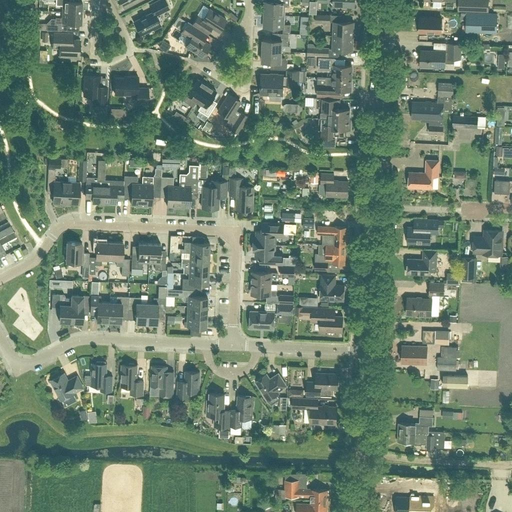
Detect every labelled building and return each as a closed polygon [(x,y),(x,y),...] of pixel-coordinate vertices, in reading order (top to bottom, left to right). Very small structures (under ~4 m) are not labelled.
[(62,11),(81,12),(82,1),(68,0),(55,0),(55,5),(62,5),(62,11)] [(152,11),(133,21),(140,35),(153,28),(153,29),(160,26),(155,15),(169,8),(164,0),(158,0),(149,5),(152,11)] [(264,14),(284,15),(285,6),(289,6),(289,0),(272,0),(272,2),(264,1),(264,14)] [(458,0),(458,9),(488,11),(488,0),(458,0)] [(207,34),(207,33),(211,27),(218,31),(226,19),(209,8),(202,19),(197,15),(192,24),(207,34)] [(81,12),(62,11),(62,17),(55,17),(54,30),(67,31),(67,23),(81,23),(81,12)] [(262,50),(281,51),(282,45),(288,45),(289,33),(290,33),(291,24),(284,24),(284,15),(264,14),(263,27),(283,28),(283,33),(277,33),(276,39),(263,39),(262,50)] [(419,16),(419,32),(440,32),(441,17),(419,16)] [(492,18),(461,17),(461,33),(491,34),(492,18)] [(333,35),(353,36),(354,22),(334,21),(333,35)] [(210,44),(203,40),(207,34),(187,22),(181,33),(177,40),(185,45),(185,46),(202,57),(210,44)] [(52,32),(52,43),(59,44),(59,56),(74,57),(74,59),(81,59),(81,50),(79,50),(80,39),(70,39),(70,33),(73,33),(52,32)] [(352,50),(353,36),(333,35),(332,49),(352,50)] [(163,41),(159,47),(166,51),(170,45),(163,41)] [(328,48),(316,48),(313,43),(308,43),(307,54),(328,55),(328,48)] [(460,59),(460,43),(448,43),(448,58),(460,59)] [(281,51),(262,50),(262,61),(275,62),(275,69),(287,69),(288,57),(281,57),(281,51)] [(445,66),(445,51),(421,50),(420,65),(445,66)] [(333,77),(351,78),(352,65),(334,65),(335,58),(319,57),(318,69),(333,69),(333,77)] [(490,71),(491,63),(483,61),(482,70),(490,71)] [(260,93),(270,93),(270,100),(281,100),(281,94),(283,94),(283,85),(298,86),(299,70),(287,70),(287,78),(283,78),(283,75),(270,75),(270,76),(262,76),(262,74),(261,74),(260,93)] [(84,75),(84,95),(94,95),(93,102),(106,103),(106,90),(99,90),(99,76),(84,75)] [(115,77),(114,94),(136,95),(136,102),(147,103),(148,88),(137,87),(138,76),(128,76),(128,77),(115,77)] [(351,90),(351,78),(333,77),(326,76),(326,84),(318,84),(317,95),(342,96),(342,90),(351,90)] [(184,86),(173,102),(179,106),(183,100),(187,103),(191,97),(196,101),(206,85),(197,79),(189,90),(184,86)] [(435,112),(442,112),(443,95),(452,96),(453,83),(438,82),(437,102),(412,101),(411,114),(421,114),(421,112),(430,113),(435,113),(435,112)] [(206,85),(196,101),(201,104),(197,109),(207,116),(214,106),(208,102),(216,91),(206,85)] [(236,132),(247,116),(241,112),(238,116),(233,113),(240,102),(228,94),(217,110),(229,118),(225,125),(236,132)] [(323,99),(322,118),(351,119),(349,119),(350,109),(337,108),(337,99),(323,99)] [(291,110),(303,109),(302,102),(291,103),(291,110)] [(421,114),(411,114),(411,118),(421,119),(421,120),(429,120),(429,133),(442,133),(443,125),(442,125),(442,112),(435,112),(435,113),(430,113),(421,112),(421,114)] [(452,114),(452,126),(477,128),(477,125),(485,125),(485,116),(477,116),(477,115),(452,114)] [(301,133),(302,134),(314,123),(310,117),(299,126),(303,131),(301,133)] [(351,120),(351,119),(322,118),(322,119),(319,119),(319,125),(321,127),(321,129),(320,129),(318,130),(318,132),(319,133),(321,134),(321,137),(336,138),(336,129),(350,130),(350,128),(349,128),(349,120),(351,120)] [(86,176),(86,159),(79,159),(78,179),(85,179),(86,176)] [(98,159),(98,160),(97,169),(105,170),(105,166),(105,159),(98,159)] [(409,171),(408,187),(432,188),(433,176),(438,176),(439,159),(426,159),(425,172),(409,171)] [(55,168),(48,168),(47,193),(48,184),(53,184),(52,202),(65,203),(66,181),(54,181),(55,168)] [(142,176),(142,183),(141,204),(151,205),(152,190),(160,190),(161,168),(155,168),(155,172),(153,176),(142,176)] [(263,174),(263,178),(277,179),(278,169),(266,169),(266,174),(263,174)] [(335,175),(322,174),(321,184),(327,184),(327,195),(348,196),(348,181),(334,180),(335,175)] [(141,204),(142,183),(137,183),(137,175),(124,175),(123,188),(131,189),(130,204),(141,204)] [(103,203),(104,179),(98,179),(98,177),(86,176),(85,179),(86,179),(85,196),(85,193),(92,193),(92,202),(103,203)] [(179,186),(172,185),(173,177),(161,176),(160,190),(167,191),(166,205),(178,206),(179,186)] [(179,186),(178,206),(189,206),(190,192),(197,192),(198,178),(185,177),(185,182),(179,181),(179,186)] [(230,177),(229,194),(236,194),(235,208),(251,209),(252,186),(241,185),(241,178),(230,177)] [(104,179),(103,203),(104,204),(104,203),(115,203),(116,194),(122,195),(122,197),(122,198),(123,180),(111,179),(111,180),(104,179)] [(201,207),(218,208),(218,195),(226,195),(226,181),(212,180),(212,185),(202,185),(201,207)] [(509,193),(510,180),(495,180),(494,193),(509,193)] [(66,181),(65,203),(78,203),(79,182),(66,181)] [(304,219),(303,227),(314,228),(314,219),(304,219)] [(438,221),(424,221),(414,220),(414,227),(409,226),(408,242),(430,243),(430,228),(438,228),(438,221)] [(10,224),(8,226),(2,229),(5,235),(7,234),(13,230),(10,224)] [(254,237),(253,243),(275,244),(276,236),(284,236),(284,225),(263,225),(262,231),(256,230),(256,237),(254,237)] [(333,244),(346,245),(346,227),(318,225),(317,234),(333,234),(333,244)] [(307,230),(307,240),(317,239),(317,229),(307,230)] [(10,239),(16,236),(13,230),(7,234),(10,239)] [(474,237),(473,251),(484,252),(484,254),(500,254),(501,230),(485,230),(485,237),(474,237)] [(88,273),(95,273),(95,264),(101,264),(101,258),(109,258),(109,241),(96,240),(95,256),(89,256),(88,273)] [(189,252),(209,253),(209,242),(184,241),(184,248),(180,248),(175,248),(176,240),(169,240),(169,251),(170,251),(174,251),(189,252)] [(64,247),(64,252),(66,252),(66,261),(80,262),(81,242),(67,241),(66,248),(64,247)] [(123,242),(109,241),(109,258),(116,258),(116,265),(121,265),(121,275),(128,275),(128,258),(122,258),(123,242)] [(142,262),(148,262),(149,243),(138,242),(138,255),(132,254),(131,268),(142,268),(142,262)] [(149,243),(148,262),(155,262),(154,269),(165,269),(166,256),(160,256),(160,243),(149,243)] [(275,253),(275,244),(253,243),(253,250),(255,250),(255,256),(263,257),(262,263),(283,264),(283,253),(275,253)] [(333,244),(327,244),(326,254),(316,253),(315,269),(327,269),(328,259),(333,259),(333,263),(345,264),(346,245),(333,244)] [(436,270),(437,249),(423,249),(423,259),(408,258),(407,273),(431,274),(431,270),(436,270)] [(452,261),(460,261),(460,257),(461,257),(461,251),(452,251),(452,261)] [(209,253),(189,252),(189,258),(181,258),(181,262),(208,263),(209,253)] [(477,257),(461,257),(460,257),(460,261),(460,277),(462,277),(461,281),(476,282),(477,257)] [(208,263),(181,262),(181,267),(189,267),(188,273),(208,274),(208,263)] [(281,265),(281,275),(295,276),(295,266),(281,265)] [(252,282),(271,283),(271,277),(277,277),(277,272),(252,271),(252,282)] [(208,274),(188,273),(188,278),(182,278),(182,289),(194,290),(195,290),(195,284),(207,284),(208,274)] [(321,284),(320,299),(343,300),(344,284),(334,284),(334,282),(335,282),(335,274),(321,274),(321,284)] [(271,283),(252,282),(251,294),(276,295),(277,290),(271,289),(271,283)] [(279,291),(289,291),(289,283),(279,282),(279,291)] [(443,294),(444,283),(430,282),(429,294),(443,294)] [(187,300),(187,306),(206,307),(207,296),(194,295),(194,290),(182,289),(166,288),(166,296),(182,296),(182,299),(184,300),(187,300)] [(59,321),(70,322),(71,304),(70,304),(66,304),(66,297),(64,294),(52,293),(51,307),(59,308),(59,321)] [(89,295),(83,295),(71,294),(70,304),(71,304),(70,322),(82,322),(82,309),(88,309),(89,295)] [(108,321),(109,301),(100,301),(100,295),(90,294),(90,311),(97,311),(96,321),(108,321)] [(280,302),(293,303),(294,295),(280,294),(280,302)] [(109,301),(108,321),(120,322),(121,308),(128,308),(128,296),(116,296),(116,302),(109,301)] [(146,323),(146,303),(140,302),(140,297),(128,296),(128,309),(135,309),(135,322),(146,323)] [(146,303),(146,323),(157,323),(157,310),(164,311),(164,313),(165,298),(153,297),(153,303),(146,303)] [(431,315),(432,298),(407,297),(407,314),(431,315)] [(278,303),(278,313),(293,314),(293,304),(278,303)] [(206,307),(187,306),(187,316),(206,317),(206,307)] [(335,308),(313,307),(296,306),(295,313),(312,314),(312,321),(320,321),(320,330),(342,331),(341,335),(342,335),(343,315),(334,315),(335,308)] [(250,310),(250,327),(274,328),(274,311),(250,310)] [(206,317),(187,316),(186,321),(184,321),(183,326),(186,326),(186,327),(205,327),(206,317)] [(435,330),(435,344),(448,344),(449,331),(435,330)] [(402,345),(402,350),(400,350),(399,356),(402,356),(402,362),(426,363),(427,346),(402,345)] [(456,357),(459,357),(460,346),(441,346),(441,356),(437,356),(437,369),(456,370),(456,357)] [(91,385),(100,385),(100,390),(112,390),(113,376),(106,376),(107,363),(106,363),(106,361),(96,361),(96,363),(92,363),(91,374),(85,374),(85,381),(86,381),(86,384),(91,384),(91,385)] [(137,364),(135,364),(134,363),(129,363),(128,364),(122,364),(121,386),(131,386),(131,394),(143,394),(143,380),(136,380),(137,364)] [(173,395),(173,382),(174,371),(167,371),(167,366),(152,365),(151,385),(160,386),(160,395),(173,395)] [(200,371),(185,371),(185,383),(178,383),(177,396),(190,396),(190,391),(199,391),(200,371)] [(50,380),(61,400),(75,392),(74,392),(83,387),(77,375),(71,379),(72,380),(69,381),(64,372),(50,380)] [(267,373),(255,381),(267,400),(279,392),(278,391),(286,386),(286,384),(278,372),(272,376),(273,377),(270,379),(267,373)] [(307,395),(320,395),(320,396),(331,396),(331,388),(338,388),(338,373),(316,372),(316,381),(307,381),(307,395)] [(443,374),(443,385),(468,386),(468,375),(443,374)] [(230,426),(230,425),(230,409),(230,411),(222,410),(223,408),(223,407),(223,403),(224,403),(224,393),(210,393),(209,400),(207,399),(207,415),(215,415),(214,426),(230,426)] [(230,409),(230,425),(242,425),(242,417),(252,418),(253,396),(238,395),(237,410),(230,409)] [(292,407),(311,408),(310,422),(336,423),(337,406),(317,405),(318,398),(293,397),(292,407)] [(398,423),(398,432),(428,433),(428,431),(428,425),(433,425),(433,416),(420,415),(420,422),(415,421),(415,423),(398,423)] [(435,450),(435,447),(444,447),(445,431),(428,431),(428,433),(398,432),(398,441),(414,442),(414,444),(421,444),(421,443),(426,444),(426,449),(435,450)] [(449,450),(438,450),(438,458),(448,458),(449,450)] [(223,485),(245,486),(245,474),(223,473),(223,485)] [(311,499),(327,500),(328,489),(311,488),(299,487),(299,479),(285,479),(285,489),(276,488),(276,496),(284,496),(285,495),(311,496),(311,499)] [(411,497),(397,496),(396,511),(432,511),(433,489),(411,487),(411,497)] [(326,511),(327,500),(311,499),(310,503),(297,502),(296,511),(326,511)] [(274,500),(263,505),(265,511),(268,511),(278,507),(274,500)]
